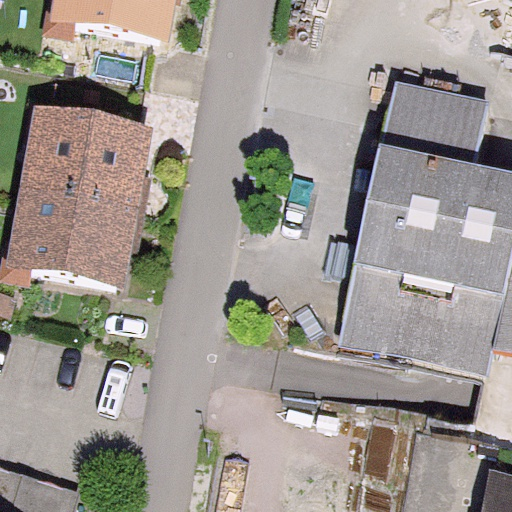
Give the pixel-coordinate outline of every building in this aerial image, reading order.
[(53,0),(49,24),(166,48),(173,12),(175,0),(53,0)] [(480,109),(392,90),(335,354),(482,385),(489,356),(511,360),(511,190),(464,180),(480,109)] [(157,138),(39,115),(7,275),(125,298),(132,263),(148,183),(157,138)] [(0,511),(76,511),(81,496),(0,470),(0,511)] [(511,511),(511,482),(492,478),(484,511),(511,511)]
